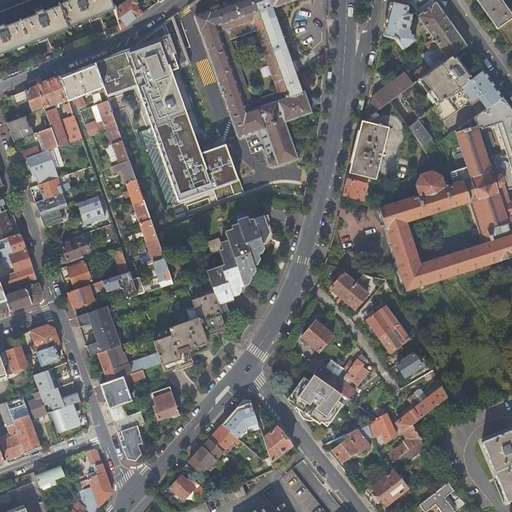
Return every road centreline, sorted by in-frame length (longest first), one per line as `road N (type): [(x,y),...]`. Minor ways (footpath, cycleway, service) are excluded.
road 1 (residential): [(0,85),(123,36),(177,0)]
road 2 (secondary): [(343,87),(298,277)]
road 3 (unknown): [(147,137),(175,214),(274,174)]
road 4 (residential): [(246,367),(360,511)]
road 5 (residential): [(0,138),(59,308)]
road 6 (secondary): [(246,367),(129,500)]
road 7 (residential): [(298,277),(349,326),(395,392)]
road 8 (residential): [(59,308),(104,435)]
